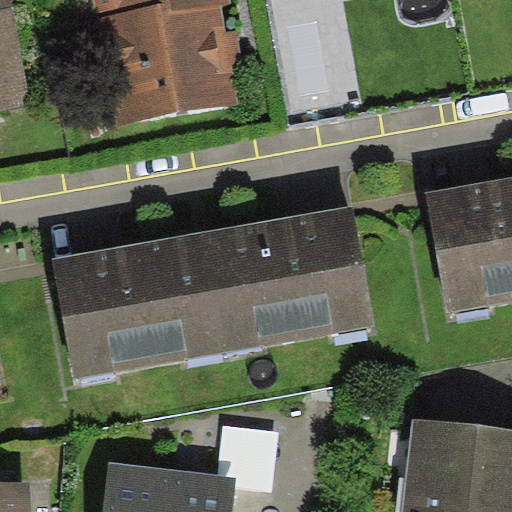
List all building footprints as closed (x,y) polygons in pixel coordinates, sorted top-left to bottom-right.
[(0,0),(0,113),(31,108),(12,0),(0,0)] [(91,0),(96,20),(162,8),(165,20),(223,9),(232,7),(231,0),(91,0)] [(96,20),(88,22),(95,59),(106,57),(119,128),(240,105),(233,67),(243,65),(236,32),(228,34),(223,9),(165,20),(162,8),(96,20)] [(511,183),(426,199),(448,318),(511,306),(511,183)] [(205,237),(225,357),(374,331),(353,211),(205,237)] [(225,357),(205,237),(51,264),(72,384),(225,357)] [(511,511),(511,438),(413,427),(402,511),(511,511)] [(169,511),(174,474),(109,467),(103,511),(169,511)] [(174,474),(169,511),(234,511),(238,481),(174,474)] [(0,489),(0,511),(31,511),(31,488),(0,489)]
